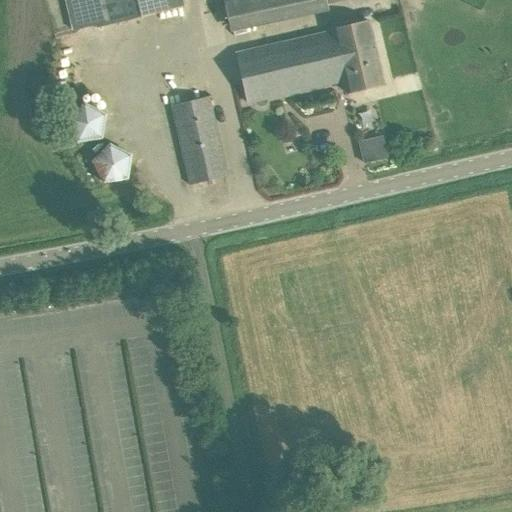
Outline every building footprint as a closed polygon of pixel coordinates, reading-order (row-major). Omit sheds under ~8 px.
[(96,27),(183,5),(181,0),(65,0),(72,29),(95,23),(96,27)] [(225,0),(231,26),(326,5),(325,0),(225,0)] [(384,84),(369,21),(332,30),(332,31),(237,53),(249,103),(255,102),(257,105),(261,106),(264,105),(267,102),(268,99),(344,81),(346,93),(384,84)] [(191,185),(227,176),(208,97),(172,105),(191,185)] [(77,142),(101,138),(105,114),(84,103),(67,120),(77,142)] [(103,183),(127,178),(131,155),(109,145),(93,161),(103,183)]
